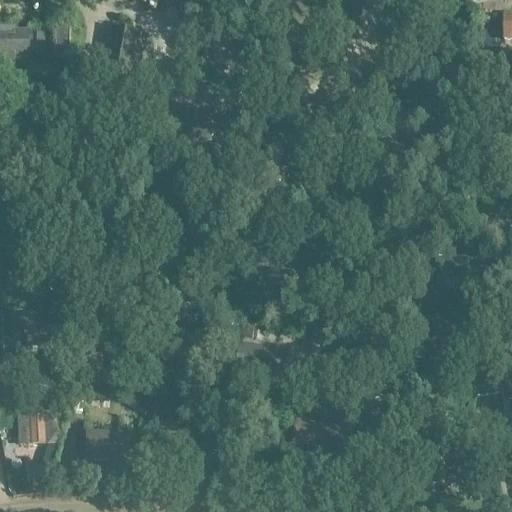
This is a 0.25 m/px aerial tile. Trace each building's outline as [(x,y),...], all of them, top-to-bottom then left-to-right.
[(511,19),(502,20),(502,41),(511,41),(511,19)] [(69,27),(55,27),(55,58),(70,58),(69,27)] [(109,32),(98,89),(101,89),(139,97),(150,39),(136,37),(115,33),(109,32)] [(0,34),(0,78),(15,78),(15,67),(30,67),(30,35),(0,34)] [(392,88),(401,95),(396,101),(424,121),(445,93),(417,73),(413,78),(405,71),(392,88)] [(101,115),(93,139),(109,144),(111,138),(122,141),(128,124),(101,115)] [(308,120),(273,124),(277,158),(283,157),(284,168),(306,166),(305,155),(312,154),(308,120)] [(9,125),(0,146),(0,177),(29,190),(51,142),(10,124),(9,125)] [(323,221),(322,235),(346,237),(347,224),(370,227),(372,227),(372,226),(374,212),(375,202),(375,201),(335,196),(332,222),(323,221)] [(66,208),(65,222),(75,224),(79,224),(78,230),(89,231),(96,232),(97,218),(94,217),(95,201),(67,198),(67,199),(66,208)] [(18,238),(5,235),(3,246),(16,249),(18,238)] [(82,236),(82,245),(96,245),(101,246),(102,237),(82,236)] [(182,259),(181,304),(205,305),(205,260),(205,255),(200,254),(200,260),(182,259)] [(95,276),(94,285),(103,285),(126,286),(127,258),(126,258),(119,258),(103,257),(103,276),(95,276)] [(3,259),(2,274),(33,273),(33,259),(3,259)] [(429,264),(429,292),(465,293),(465,263),(429,264)] [(256,276),(256,293),(268,293),(268,304),(296,305),(296,277),(269,276),(256,276)] [(114,303),(113,317),(120,319),(121,304),(114,303)] [(38,316),(12,318),(14,342),(24,341),(26,352),(62,349),(59,320),(39,321),(38,316)] [(415,349),(411,361),(433,368),(441,344),(441,342),(457,347),(459,340),(462,331),(435,322),(433,328),(422,325),(415,349)] [(378,332),(352,336),(358,373),(384,368),(378,332)] [(170,341),(156,357),(178,375),(192,360),(170,341)] [(239,346),(234,373),(284,380),(284,376),(288,353),(273,351),(264,350),(239,346)] [(142,414),(147,403),(139,399),(134,410),(142,414)] [(60,413),(17,415),(18,432),(18,448),(29,447),(47,446),(48,446),(49,445),(57,436),(61,436),(60,413)] [(295,424),(291,443),(308,447),(331,451),(331,454),(346,457),(347,452),(351,433),(334,430),(334,432),(312,427),(295,424)] [(160,435),(159,459),(214,462),(215,431),(201,431),(201,437),(160,435)] [(87,440),(87,463),(121,464),(122,440),(87,440)] [(503,467),(511,465),(511,443),(499,446),(503,467)] [(435,454),(431,483),(444,485),(445,480),(469,483),(472,458),(435,454)]
